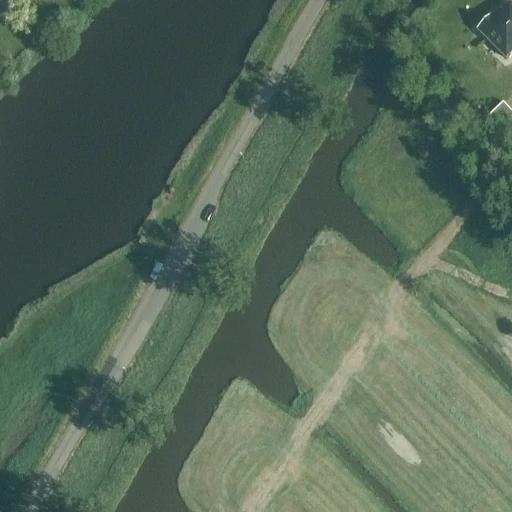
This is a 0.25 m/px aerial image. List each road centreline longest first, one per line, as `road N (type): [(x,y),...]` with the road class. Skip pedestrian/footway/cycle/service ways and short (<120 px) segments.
road 1 (unclassified): [(31,511),(320,0)]
road 2 (track): [(511,167),(394,300),(247,511)]
